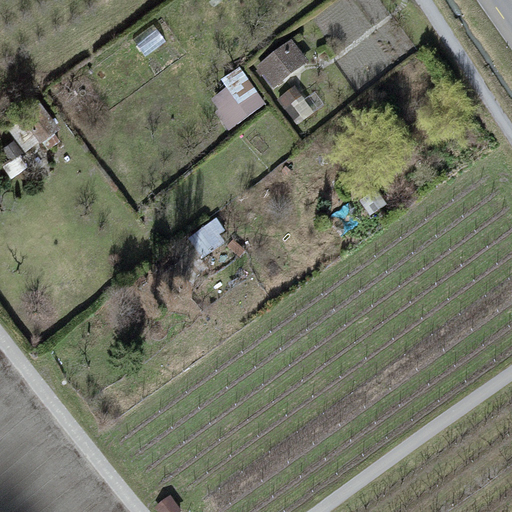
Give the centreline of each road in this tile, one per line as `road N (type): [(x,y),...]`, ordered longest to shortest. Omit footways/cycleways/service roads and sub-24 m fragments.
road 1 (track): [(140,511),(0,325)]
road 2 (unclassified): [(346,491),(511,374)]
road 3 (unclassified): [(511,133),(425,0)]
